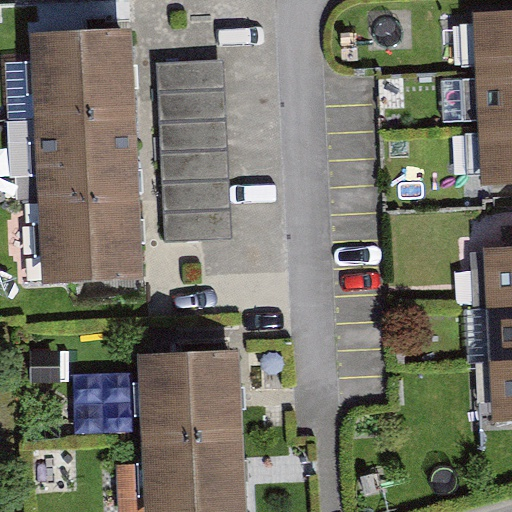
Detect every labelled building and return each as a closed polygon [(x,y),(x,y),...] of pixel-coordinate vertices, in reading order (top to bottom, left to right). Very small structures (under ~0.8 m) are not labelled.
[(511,22),(475,24),(478,81),(511,79),(511,22)] [(132,41),(32,46),(36,129),(136,124),(132,41)] [(224,65),(157,69),(166,248),(233,245),(224,65)] [(511,79),(478,81),(480,138),(511,136),(511,79)] [(36,129),(40,212),(140,207),(136,124),(36,129)] [(483,195),(511,193),(511,136),(480,138),(483,195)] [(44,295),(145,290),(140,207),(40,212),(44,295)] [(511,257),(485,259),(488,316),(511,315),(511,257)] [(511,315),(488,316),(491,374),(511,373),(511,315)] [(240,359),(139,365),(143,449),(245,444),(240,359)] [(493,431),(511,430),(511,373),(491,374),(493,431)] [(146,511),(248,511),(245,444),(143,449),(146,511)]
